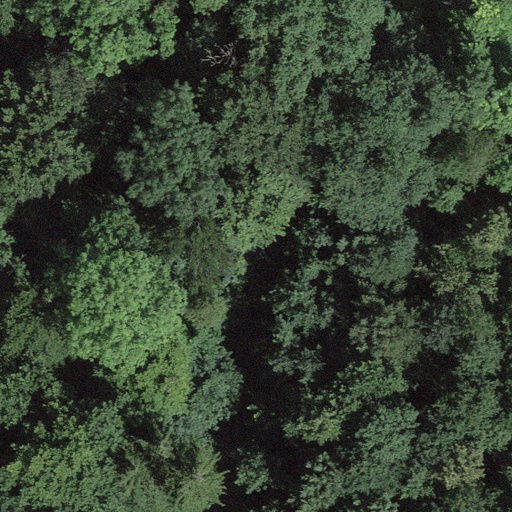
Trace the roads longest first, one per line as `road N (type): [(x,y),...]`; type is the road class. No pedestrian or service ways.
road 1 (track): [(228,511),(266,295),(326,129),(388,0)]
road 2 (track): [(373,511),(391,214),(386,5)]
